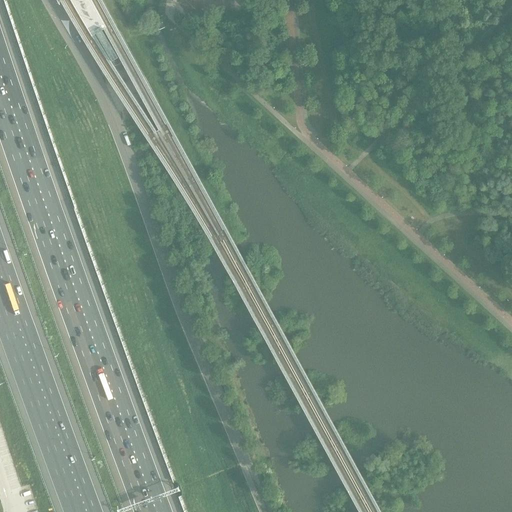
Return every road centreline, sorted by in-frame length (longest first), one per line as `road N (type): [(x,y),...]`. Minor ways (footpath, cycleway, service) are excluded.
road 1 (unclassified): [(265,511),(104,97),(63,22)]
road 2 (motorway): [(152,511),(0,81)]
road 3 (motorway): [(0,275),(89,511)]
